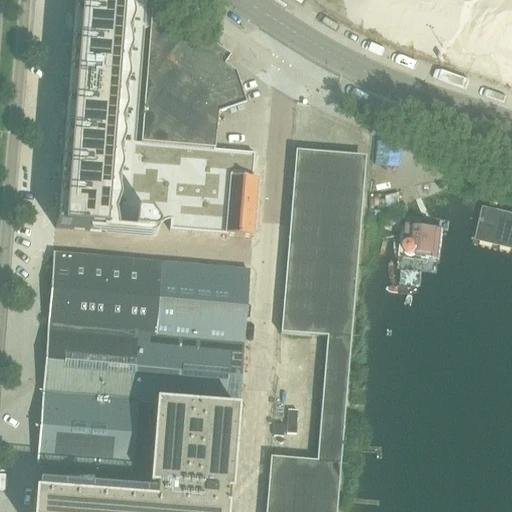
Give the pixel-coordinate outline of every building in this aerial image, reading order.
[(72,0),(54,229),(111,233),(128,23),(143,25),(143,24),(145,1),(143,0),(72,0)] [(151,9),(140,143),(214,150),(217,113),(244,104),(234,73),(223,65),(228,57),(162,10),(151,9)] [(134,216),(132,235),(151,236),(152,236),(154,236),(155,236),(157,235),(157,234),(158,232),(158,231),(158,230),(158,229),(157,228),(157,227),(154,224),(170,213),(169,232),(226,236),(250,238),(256,181),(250,180),(251,175),(254,155),(213,151),(214,150),(140,143),(139,143),(137,170),(134,216)] [(511,257),(511,196),(486,188),(472,248),(511,257)] [(359,322),(405,325),(428,219),(372,216),(359,322)] [(154,339),(160,265),(52,255),(36,463),(130,471),(135,403),(154,404),(237,411),(243,346),(154,339)] [(154,339),(243,346),(249,272),(160,265),(154,339)] [(152,502),(34,491),(31,511),(225,511),(227,495),(230,496),(237,411),(154,404),(147,488),(153,489),(152,502)]
